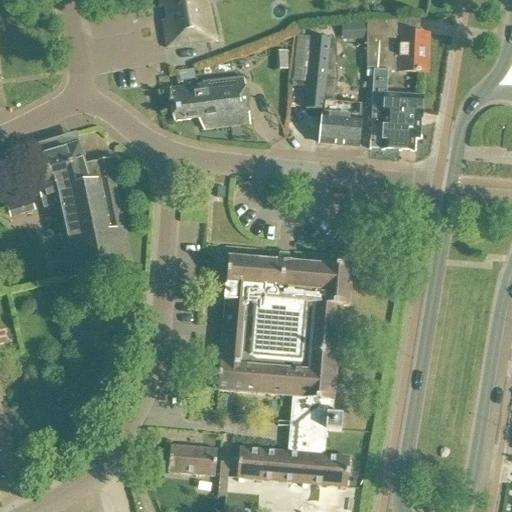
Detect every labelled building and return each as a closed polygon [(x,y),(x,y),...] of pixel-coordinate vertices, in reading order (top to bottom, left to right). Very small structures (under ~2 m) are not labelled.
[(164,50),(216,43),(207,0),(156,0),(158,9),(164,8),(166,22),(160,23),(164,50)] [(373,74),(386,75),(392,75),(392,60),(397,61),(397,75),(426,76),(428,37),(399,36),(399,37),(395,37),(395,24),(367,23),(366,73),(373,74)] [(335,43),(311,40),(304,111),(306,111),(321,113),(320,121),(318,122),(317,129),(319,132),(317,147),(338,149),(357,151),(361,121),(360,107),(343,105),(334,104),(336,83),(335,43)] [(193,71),(178,73),(179,84),(195,81),(193,71)] [(386,75),(373,74),(371,109),(369,143),(381,144),(380,152),(412,154),(413,141),(418,141),(419,121),(421,99),(385,98),(386,75)] [(203,133),(248,127),(243,80),(200,85),(201,88),(168,92),(169,94),(165,97),(166,102),(170,104),(172,124),(197,121),(203,133)] [(83,165),(75,136),(25,151),(35,182),(34,182),(35,185),(33,186),(36,195),(38,195),(43,210),(54,208),(68,282),(132,268),(109,160),(83,165)] [(22,216),(34,212),(31,202),(19,206),(22,216)] [(348,308),(351,269),(323,267),(323,268),(290,265),(290,264),(287,264),(274,263),(274,264),(227,260),(217,392),(295,398),(290,453),(241,449),(238,479),(347,487),(349,457),(324,455),(326,429),(341,430),(342,415),(332,414),(333,401),(341,308),(348,308)] [(214,479),(216,453),(169,449),(167,475),(214,479)] [(237,475),(238,466),(220,465),(220,474),(237,475)] [(236,486),(237,477),(219,476),(219,484),(236,486)]
